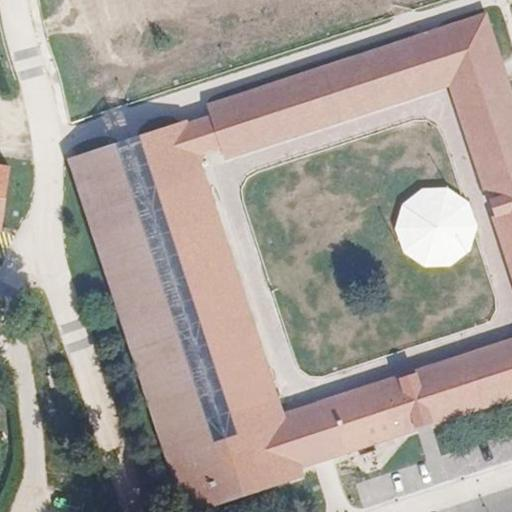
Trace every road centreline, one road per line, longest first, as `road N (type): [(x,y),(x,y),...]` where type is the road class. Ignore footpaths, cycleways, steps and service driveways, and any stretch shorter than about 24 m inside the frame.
road 1 (track): [(467,0),(39,144)]
road 2 (track): [(341,511),(190,88)]
road 3 (track): [(511,312),(413,17)]
road 4 (track): [(440,99),(218,168)]
road 5 (track): [(295,393),(511,322)]
